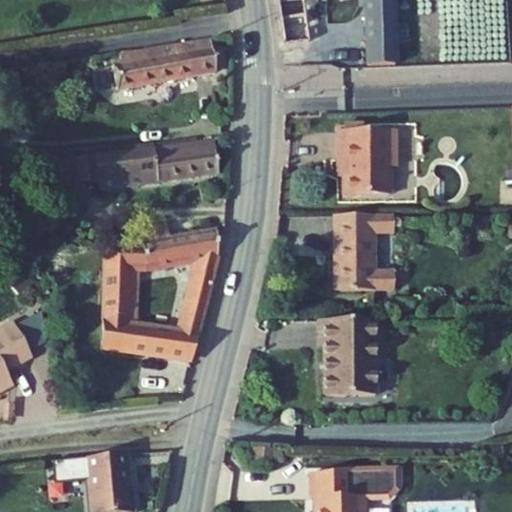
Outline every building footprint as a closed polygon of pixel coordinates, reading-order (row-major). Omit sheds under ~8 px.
[(370,0),(374,62),(396,60),(392,0),(271,0),(278,46),(316,42),(311,0),(370,0)] [(116,90),(212,75),(207,37),(118,51),(120,61),(111,62),(116,90)] [(343,165),(344,192),(389,189),(389,161),(397,161),(396,124),(334,129),(336,165),(343,165)] [(113,184),(215,169),(214,142),(207,143),(204,137),(107,151),(113,184)] [(87,158),(54,163),(58,189),(91,184),(87,158)] [(395,237),(395,217),(375,217),(336,217),(336,291),(395,291),(395,271),(375,271),(375,237),(395,237)] [(130,231),(133,244),(165,240),(163,234),(161,226),(130,231)] [(211,258),(211,233),(165,240),(133,244),(99,249),(97,310),(101,357),(188,351),(211,258)] [(62,256),(39,259),(41,276),(64,274),(62,256)] [(326,350),(327,396),(377,393),(373,322),(318,323),(318,350),(326,350)] [(6,373),(32,359),(16,328),(0,336),(0,391),(12,385),(6,373)] [(92,455),(97,511),(138,511),(134,453),(92,455)] [(238,471),(258,471),(258,459),(238,459),(238,471)] [(295,498),(296,511),(336,511),(337,492),(347,491),(346,469),(287,473),(289,499),(295,498)]
